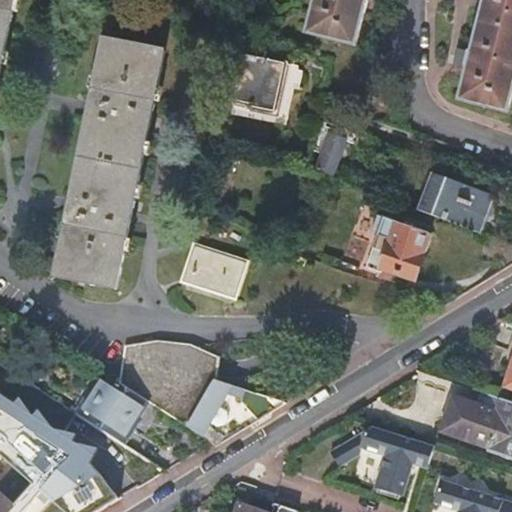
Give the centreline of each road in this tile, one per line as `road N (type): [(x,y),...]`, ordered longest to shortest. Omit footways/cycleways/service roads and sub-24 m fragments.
road 1 (residential): [(511,290),(151,511)]
road 2 (residential): [(410,0),(408,69),(421,109),(511,145)]
